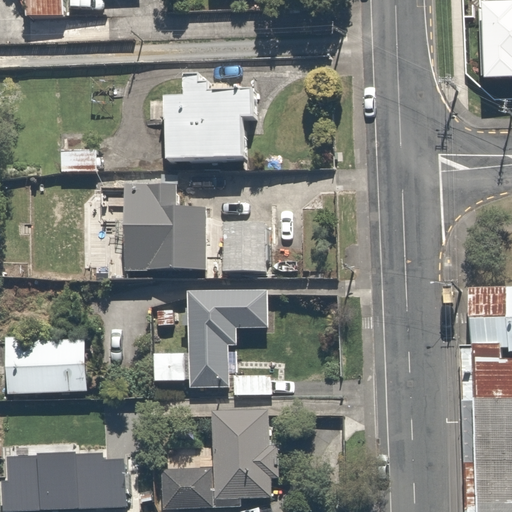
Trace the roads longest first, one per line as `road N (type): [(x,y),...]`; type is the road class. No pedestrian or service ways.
road 1 (residential): [(402,160),(415,511)]
road 2 (residential): [(396,0),(402,160)]
